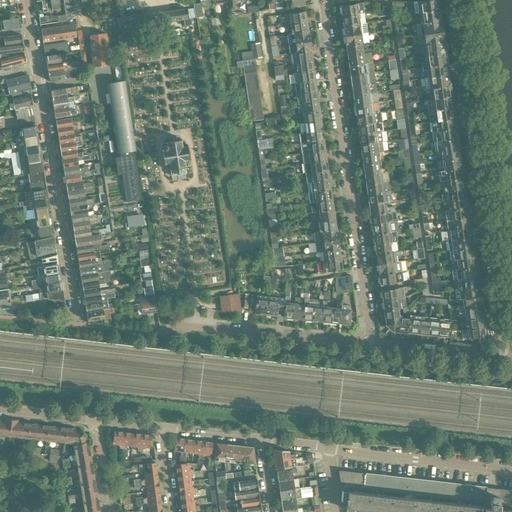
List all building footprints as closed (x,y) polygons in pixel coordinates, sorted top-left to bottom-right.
[(15,0),(8,0),(9,6),(10,12),(14,11),(13,3),(16,3),(15,0)] [(47,11),(45,0),(35,0),(36,2),(41,1),(43,12),(47,11)] [(50,0),(52,11),(56,10),(53,0),(45,0),(46,0),(50,0)] [(62,0),(66,21),(72,20),(72,19),(76,19),(75,13),(71,14),(70,5),(68,6),(67,0),(62,0)] [(103,18),(105,29),(115,27),(110,0),(80,0),(82,8),(86,7),(85,0),(98,0),(100,0),(100,3),(104,2),(105,5),(106,5),(108,18),(103,18)] [(415,13),(419,13),(439,10),(437,0),(427,0),(413,2),(415,13)] [(340,6),(342,16),(364,13),(362,3),(340,6)] [(193,5),(195,17),(201,16),(199,4),(193,5)] [(160,12),(161,22),(182,19),(183,25),(190,24),(189,18),(187,18),(186,8),(160,12)] [(416,24),(420,24),(441,21),(439,10),(419,13),(415,13),(416,24)] [(289,13),(290,24),(292,23),(306,21),(305,11),(290,13),(289,13)] [(342,16),(343,26),(365,23),(364,13),(342,16)] [(0,21),(2,31),(20,28),(18,18),(0,21)] [(390,20),(386,20),(386,26),(382,26),(383,31),(391,30),(390,20)] [(286,34),(291,34),(307,31),(306,21),(292,23),(290,24),(285,24),(286,34)] [(413,36),(418,35),(422,35),(443,32),(442,24),(441,24),(441,21),(420,24),(416,24),(411,25),(413,36)] [(343,26),(345,36),(366,33),(365,23),(343,26)] [(76,37),(74,24),(41,29),(42,42),(76,37)] [(288,44),(293,44),(309,41),(307,31),(291,34),(286,34),(288,44)] [(419,46),(423,45),(444,42),(443,39),(444,39),(443,32),(422,35),(418,35),(419,46)] [(89,35),(93,67),(109,65),(105,33),(89,35)] [(345,36),(346,46),(363,44),(368,43),(366,33),(345,36)] [(4,46),(5,46),(22,44),(21,35),(3,37),(4,46)] [(289,54),(294,54),(296,53),(310,51),(309,41),(293,44),(288,44),(289,54)] [(43,46),(45,56),(68,53),(67,42),(43,46)] [(423,45),(425,56),(445,53),(444,42),(423,45)] [(262,58),(260,43),(250,44),(251,51),(252,59),(253,59),(262,58)] [(0,57),(0,58),(0,56),(0,54),(5,54),(24,52),(22,44),(5,46),(4,46),(0,46),(0,57)] [(346,46),(347,56),(364,53),(363,44),(346,46)] [(281,55),(279,45),(273,46),(274,56),(281,55)] [(252,59),(251,51),(241,53),(241,61),(252,59)] [(291,64),(292,64),(296,63),(298,63),(312,61),(310,51),(296,53),(294,54),(289,54),(291,64)] [(45,56),(46,64),(69,61),(70,61),(68,53),(45,56)] [(347,56),(349,66),(372,62),(371,53),(364,53),(347,56)] [(422,68),(426,67),(447,64),(445,53),(425,56),(426,63),(422,64),(422,68)] [(24,54),(0,59),(0,71),(2,70),(4,72),(11,70),(10,66),(25,62),(24,54)] [(388,60),(389,70),(396,69),(395,59),(388,60)] [(46,64),(47,72),(71,69),(70,65),(68,65),(67,63),(69,63),(69,61),(46,64)] [(296,67),(297,73),(299,73),(313,71),(312,61),(298,63),(296,63),(292,64),(292,68),(296,67)] [(349,66),(350,76),(373,72),(372,62),(349,66)] [(427,71),(428,78),(448,75),(447,64),(426,67),(422,68),(423,72),(427,71)] [(285,69),(284,65),(275,66),(276,76),(282,75),(289,74),(288,69),(285,69)] [(71,69),(47,72),(49,81),(70,78),(76,77),(75,73),(74,68),(71,69)] [(396,69),(389,70),(391,80),(398,79),(396,69)] [(297,73),(299,83),(301,83),(315,81),(313,71),(299,73),(297,73)] [(350,76),(352,85),(375,82),(373,72),(350,76)] [(9,94),(11,94),(29,89),(30,89),(27,75),(6,81),(9,94)] [(422,90),(425,89),(450,86),(448,75),(428,78),(423,78),(424,87),(422,87),(422,90)] [(108,83),(116,139),(113,140),(112,140),(116,163),(117,174),(121,173),(126,202),(141,200),(134,154),(134,150),(123,81),(122,81),(123,82),(108,84),(108,83)] [(296,94),(300,93),(302,93),(316,91),(315,81),(301,83),(299,83),(294,84),(296,94)] [(352,85),(353,95),(376,92),(375,82),(352,85)] [(50,91),(52,100),(79,95),(77,86),(72,87),(50,91)] [(430,92),(431,99),(452,96),(450,86),(425,89),(426,93),(430,92)] [(11,94),(14,110),(32,105),(31,95),(30,95),(29,89),(11,94)] [(392,90),(394,99),(401,98),(399,89),(392,90)] [(297,103),(302,103),(303,102),(317,100),(316,91),(302,93),(300,93),(296,94),(297,103)] [(353,95),(354,105),(378,102),(376,92),(353,95)] [(52,100),(53,109),(75,105),(75,101),(79,98),(79,95),(52,100)] [(427,107),(428,111),(432,110),(453,107),(452,96),(431,99),(432,106),(427,107)] [(401,98),(394,99),(395,110),(402,109),(401,98)] [(298,113),(302,113),(303,113),(305,112),(319,110),(317,100),(303,102),(302,103),(297,103),(298,113)] [(354,105),(356,115),(373,113),(372,112),(379,111),(378,102),(354,105)] [(32,105),(14,110),(17,119),(34,114),(32,105)] [(75,105),(53,109),(55,118),(76,114),(75,110),(76,109),(75,105)] [(453,107),(432,110),(428,111),(429,122),(455,118),(453,107)] [(395,110),(394,110),(396,120),(404,119),(402,109),(395,110)] [(302,113),(304,123),(320,120),(319,110),(305,112),(303,113),(302,113)] [(356,115),(357,125),(381,121),(379,111),(372,112),(373,113),(356,115)] [(274,117),(266,119),(267,129),(276,128),(275,117),(274,117)] [(55,120),(56,128),(79,124),(79,120),(71,122),(71,118),(55,120)] [(437,121),(438,131),(456,128),(455,118),(437,121)] [(404,119),(396,120),(397,130),(399,130),(405,129),(404,119)] [(298,123),(300,133),(322,130),(320,120),(304,123),(298,123)] [(357,125),(359,135),(381,132),(382,132),(381,121),(357,125)] [(56,128),(58,136),(73,133),(72,129),(77,128),(77,127),(79,126),(79,124),(56,128)] [(20,128),(22,138),(37,135),(35,126),(20,128)] [(434,141),(440,141),(458,138),(456,128),(438,131),(432,132),(434,141)] [(300,144),(306,143),(323,140),(322,130),(300,133),(299,134),(300,144)] [(359,135),(360,145),(382,142),(383,142),(381,132),(359,135)] [(58,136),(59,144),(79,140),(79,136),(74,137),(73,133),(58,136)] [(5,150),(11,149),(38,144),(37,135),(22,138),(15,138),(16,143),(11,144),(4,145),(5,150)] [(169,138),(170,141),(166,142),(166,145),(165,145),(163,145),(162,147),(162,149),(163,149),(161,150),(163,163),(169,163),(170,170),(171,176),(177,175),(180,174),(186,173),(185,167),(184,160),(189,159),(187,146),(182,146),(181,140),(176,141),(175,137),(169,138)] [(440,141),(441,151),(459,148),(458,138),(440,141)] [(408,149),(407,139),(401,140),(397,140),(398,150),(402,149),(408,149)] [(59,144),(60,151),(76,149),(75,145),(80,144),(79,140),(59,144)] [(301,154),(308,153),(325,150),(323,140),(306,143),(300,144),(301,154)] [(360,145),(362,155),(378,152),(383,151),(382,142),(360,145)] [(17,151),(18,157),(40,153),(38,144),(11,149),(12,153),(16,153),(16,152),(17,151)] [(441,151),(442,160),(460,158),(459,148),(441,151)] [(60,151),(61,159),(87,155),(86,151),(76,153),(76,149),(60,151)] [(269,155),(268,149),(258,150),(259,160),(264,159),(264,155),(269,155)] [(308,153),(309,162),(326,160),(325,150),(308,153)] [(362,155),(363,165),(380,162),(378,152),(362,155)] [(18,157),(20,166),(41,162),(40,153),(18,157)] [(61,159),(63,167),(78,165),(77,161),(89,159),(89,155),(87,155),(61,159)] [(442,160),(444,171),(462,168),(460,158),(442,160)] [(305,173),(311,172),(327,170),(326,160),(309,162),(303,163),(305,173)] [(21,174),(27,173),(43,171),(41,162),(20,166),(21,174)] [(363,165),(364,174),(381,172),(380,162),(363,165)] [(63,167),(64,175),(88,171),(88,167),(84,168),(84,167),(79,168),(78,165),(63,167)] [(444,175),(445,180),(463,178),(462,168),(444,171),(440,171),(440,175),(444,175)] [(267,169),(260,170),(262,180),(268,179),(267,169)] [(306,183),(312,182),(329,180),(327,170),(311,172),(305,173),(306,183)] [(19,181),(20,184),(44,180),(43,171),(27,173),(28,179),(19,181)] [(64,175),(65,183),(81,180),(80,177),(85,176),(85,175),(90,175),(89,171),(88,171),(64,175)] [(364,174),(366,184),(389,181),(387,171),(381,172),(364,174)] [(442,187),(443,191),(465,188),(463,178),(445,180),(446,187),(442,187)] [(29,186),(30,191),(45,189),(44,180),(20,184),(20,188),(29,186)] [(65,183),(66,191),(92,187),(91,183),(83,184),(82,180),(81,180),(65,183)] [(308,193),(314,192),(330,190),(329,180),(312,182),(306,183),(308,193)] [(366,184),(367,194),(390,191),(389,181),(366,184)] [(66,191),(67,199),(84,196),(84,193),(93,191),(93,186),(92,187),(66,191)] [(448,200),(466,198),(465,188),(443,191),(443,194),(441,195),(442,201),(448,200)] [(22,193),(24,202),(47,198),(45,189),(30,191),(22,193)] [(309,203),(315,202),(332,199),(330,190),(314,192),(308,193),(309,203)] [(367,194),(369,204),(385,202),(385,196),(391,195),(391,191),(390,191),(367,194)] [(67,199),(69,207),(93,203),(92,199),(91,199),(85,200),(84,196),(67,199)] [(27,210),(33,209),(48,207),(47,198),(24,202),(19,203),(20,207),(26,206),(27,210)] [(415,198),(409,199),(410,206),(403,207),(404,210),(412,209),(417,208),(415,198)] [(448,200),(450,210),(468,207),(466,198),(448,200)] [(310,213),(316,212),(333,209),(332,199),(315,202),(309,203),(310,213)] [(369,204),(370,214),(394,211),(393,206),(386,207),(385,202),(369,204)] [(69,207),(70,215),(87,212),(86,208),(92,208),(92,205),(93,205),(93,203),(69,207)] [(25,220),(28,220),(50,216),(48,207),(33,209),(34,214),(24,216),(25,220)] [(446,221),(451,220),(469,217),(468,207),(450,210),(445,211),(445,210),(444,210),(446,221)] [(316,212),(318,222),(335,219),(333,209),(316,212)] [(370,214),(371,224),(388,222),(396,221),(395,211),(394,211),(370,214)] [(70,215),(71,222),(96,219),(101,218),(101,215),(96,216),(95,215),(88,216),(87,212),(70,215)] [(30,228),(36,227),(51,225),(50,216),(28,220),(30,228)] [(143,225),(142,216),(127,218),(128,227),(143,225)] [(451,220),(452,230),(470,227),(469,217),(451,220)] [(71,222),(73,230),(90,228),(89,224),(96,223),(96,219),(71,222)] [(318,222),(319,232),(336,229),(335,219),(318,222)] [(371,224),(373,234),(396,231),(398,231),(397,227),(389,228),(388,222),(371,224)] [(51,225),(36,227),(37,232),(31,233),(31,238),(37,237),(53,234),(51,225)] [(448,240),(454,240),(472,237),(470,227),(452,230),(447,230),(448,240)] [(73,230),(74,238),(98,234),(98,231),(90,232),(90,228),(73,230)] [(409,230),(408,230),(409,236),(412,235),(412,239),(421,237),(420,228),(409,230)] [(313,232),(315,242),(337,239),(336,229),(319,232),(313,232)] [(373,234),(374,244),(391,242),(397,241),(396,231),(373,234)] [(74,238),(75,246),(100,243),(98,234),(74,238)] [(26,243),(27,249),(54,243),(53,236),(26,243)] [(448,240),(449,250),(455,249),(473,247),(472,237),(454,240),(448,240)] [(316,252),(322,251),(339,249),(337,239),(315,242),(316,252)] [(374,244),(376,254),(393,252),(391,242),(374,244)] [(54,243),(27,249),(29,260),(39,257),(38,255),(44,254),(44,258),(56,255),(55,251),(54,243)] [(75,246),(76,254),(108,249),(108,245),(100,246),(100,243),(75,246)] [(455,249),(457,259),(475,257),(473,247),(455,249)] [(76,254),(77,261),(100,258),(99,254),(109,252),(108,249),(76,254)] [(322,251),(324,261),(340,259),(339,249),(322,251)] [(376,254),(377,264),(397,261),(396,256),(401,255),(400,251),(393,252),(376,254)] [(36,263),(37,268),(57,264),(56,255),(44,258),(41,259),(41,262),(36,263)] [(452,270),(458,269),(476,266),(475,257),(457,259),(458,266),(452,266),(452,270)] [(77,261),(79,268),(107,264),(111,263),(110,259),(100,261),(100,258),(77,261)] [(340,259),(324,261),(319,262),(320,272),(342,269),(340,259)] [(377,264),(379,274),(400,271),(401,271),(400,261),(397,261),(377,264)] [(38,275),(43,274),(59,272),(57,264),(37,268),(38,275)] [(79,268),(80,276),(108,271),(107,264),(79,268)] [(454,280),(460,279),(477,277),(476,266),(458,269),(452,270),(454,280)] [(80,276),(81,283),(110,278),(109,271),(108,271),(80,276)] [(400,271),(379,274),(380,285),(402,281),(400,271)] [(32,285),(45,283),(60,281),(59,272),(43,274),(38,275),(37,276),(37,280),(31,281),(32,285)] [(435,278),(435,274),(430,275),(431,283),(439,282),(440,282),(439,277),(435,278)] [(335,284),(335,288),(340,287),(341,292),(345,292),(344,283),(343,277),(335,278),(335,284)] [(457,289),(461,289),(479,286),(477,277),(460,279),(460,285),(457,286),(457,289)] [(81,283),(82,290),(99,287),(98,284),(111,282),(111,278),(110,278),(81,283)] [(39,293),(46,292),(62,290),(60,281),(45,283),(32,285),(32,289),(38,288),(39,293)] [(439,282),(431,283),(432,290),(440,290),(439,282)] [(427,284),(421,285),(422,295),(429,296),(427,284)] [(457,300),(462,299),(480,296),(479,286),(461,289),(457,289),(455,290),(457,300)] [(82,290),(83,297),(114,293),(113,289),(99,291),(99,287),(82,290)] [(381,290),(382,300),(404,297),(402,287),(381,290)] [(0,298),(7,298),(10,297),(9,289),(0,290),(0,298)] [(62,290),(46,292),(39,293),(40,300),(47,299),(62,300),(63,299),(62,290)] [(286,319),(292,319),(294,304),(288,304),(290,292),(286,291),(283,317),(286,317),(286,319)] [(317,321),(320,321),(323,292),(319,291),(319,295),(318,300),(313,300),(311,321),(317,322),(317,321)] [(323,323),(329,323),(331,308),(326,307),(326,301),(329,301),(330,293),(323,292),(320,321),(324,321),(323,323)] [(83,297),(84,305),(107,301),(107,298),(115,297),(114,293),(83,297)] [(298,319),(301,319),(304,293),(300,293),(300,299),(299,299),(299,305),(294,304),(292,319),(298,320),(298,319)] [(305,321),(311,321),(313,300),(308,299),(309,294),(304,293),(301,319),(305,319),(305,321)] [(228,296),(230,313),(241,312),(238,294),(228,296)] [(255,314),(266,315),(267,297),(250,295),(249,309),(255,309),(255,314)] [(458,309),(464,309),(482,306),(480,296),(462,299),(463,305),(457,306),(458,309)] [(267,297),(266,315),(277,316),(277,312),(283,312),(284,299),(267,297)] [(382,300),(384,310),(407,307),(405,307),(404,297),(382,300)] [(0,298),(0,313),(12,314),(10,302),(7,303),(7,298),(0,298)] [(84,305),(86,312),(112,308),(111,304),(108,304),(107,301),(84,305)] [(155,302),(140,304),(142,314),(156,312),(155,302)] [(335,323),(339,323),(341,303),(337,302),(336,308),(331,308),(329,323),(335,324),(335,323)] [(341,303),(339,323),(343,323),(343,325),(348,325),(349,325),(350,325),(351,325),(351,324),(352,323),(352,322),(352,321),(351,321),(351,320),(350,320),(350,319),(349,319),(350,310),(348,310),(348,306),(341,305),(341,303)] [(464,309),(465,319),(483,316),(482,306),(464,309)] [(385,325),(389,328),(407,309),(407,307),(384,310),(386,324),(385,325)] [(112,308),(86,312),(87,321),(103,318),(104,322),(105,324),(111,325),(109,313),(112,312),(112,308)] [(394,331),(407,332),(409,315),(410,309),(407,309),(389,328),(393,331),(394,331)] [(427,335),(437,336),(439,319),(439,314),(436,313),(435,318),(429,318),(427,335)] [(407,332),(417,333),(419,317),(409,315),(407,332)] [(465,319),(467,328),(485,326),(483,316),(465,319)] [(417,333),(427,335),(429,318),(419,317),(417,333)] [(439,319),(437,336),(447,337),(449,320),(439,319)] [(485,326),(467,328),(468,339),(479,337),(479,338),(479,339),(480,340),(481,340),(481,341),(482,341),(483,341),(484,340),(485,340),(485,339),(486,339),(486,338),(486,337),(486,336),(485,326)] [(0,427),(0,434),(8,436),(10,419),(4,419),(4,420),(1,420),(0,427)] [(8,436),(18,437),(19,422),(16,422),(17,420),(10,419),(8,436)] [(18,437),(27,438),(29,423),(19,422),(18,437)] [(27,438),(36,439),(38,424),(29,423),(27,438)] [(36,439),(45,440),(47,425),(38,424),(36,439)] [(45,440),(55,441),(56,426),(47,425),(45,440)] [(55,441),(64,442),(66,428),(56,426),(55,441)] [(71,443),(72,444),(82,433),(79,431),(73,430),(73,428),(66,428),(64,442),(71,443)] [(119,449),(121,449),(123,432),(114,431),(112,444),(119,445),(119,449)] [(124,445),(131,446),(132,433),(123,432),(121,449),(123,450),(124,445)] [(73,445),(74,452),(89,450),(88,442),(86,442),(86,436),(82,433),(72,444),(73,445)] [(137,451),(139,451),(141,434),(132,433),(131,446),(137,447),(137,451)] [(141,434),(139,451),(141,451),(142,447),(149,448),(150,435),(141,434)] [(180,451),(180,456),(182,456),(184,439),(175,438),(174,451),(180,451)] [(185,452),(192,453),(193,440),(184,439),(182,456),(184,456),(185,452)] [(199,453),(198,458),(200,458),(202,441),(193,440),(192,453),(192,458),(195,459),(196,453),(199,453)] [(202,441),(200,458),(202,458),(203,454),(210,455),(212,442),(202,441)] [(214,460),(223,461),(225,444),(215,443),(214,460)] [(223,461),(232,462),(234,445),(225,444),(223,461)] [(232,462),(242,463),(244,446),(234,445),(232,462)] [(244,446),(242,463),(254,464),(252,447),(244,446)] [(273,451),(274,460),(289,458),(289,459),(295,458),(294,455),(289,455),(288,451),(274,449),(273,451)] [(74,452),(76,461),(90,459),(89,450),(74,452)] [(289,458),(274,460),(275,469),(290,467),(290,462),(295,462),(295,458),(289,459),(289,458)] [(76,461),(77,470),(92,468),(90,459),(76,461)] [(142,467),(143,474),(156,472),(155,463),(131,466),(131,470),(136,469),(138,468),(138,467),(142,467)] [(175,465),(177,474),(193,472),(193,469),(189,470),(188,463),(175,465)] [(77,470),(79,479),(93,477),(92,468),(77,470)] [(275,471),(277,481),(292,479),(291,474),(296,473),(296,468),(275,471)] [(341,492),(343,501),(342,506),(345,506),(345,509),(368,511),(511,511),(511,494),(511,490),(496,489),(496,493),(486,492),(486,488),(338,470),(341,491),(342,491),(341,492)] [(133,484),(157,481),(156,472),(143,474),(144,480),(140,481),(140,480),(138,479),(132,480),(133,484)] [(177,474),(178,483),(190,481),(189,475),(193,474),(193,472),(177,474)] [(79,479),(80,488),(95,486),(93,477),(79,479)] [(233,482),(234,491),(257,488),(256,479),(233,482)] [(277,481),(278,491),(294,489),(292,479),(277,481)] [(145,485),(146,492),(158,490),(157,481),(133,484),(134,488),(139,488),(141,486),(141,485),(145,485)] [(178,483),(179,492),(196,490),(195,488),(191,488),(190,481),(178,483)] [(80,488),(82,497),(96,495),(95,486),(80,488)] [(234,491),(235,499),(259,496),(257,488),(234,491)] [(278,491),(279,501),(295,498),(301,498),(299,488),(294,489),(278,491)] [(135,502),(160,499),(158,490),(146,492),(146,498),(142,499),(142,498),(140,497),(135,498),(135,502)] [(179,492),(180,501),(193,499),(192,493),(196,492),(196,490),(179,492)] [(82,497),(83,506),(98,504),(96,495),(82,497)] [(234,506),(234,508),(236,508),(260,505),(259,496),(235,499),(235,506),(234,506)] [(279,501),(281,510),(296,508),(295,498),(279,501)] [(147,503),(148,510),(161,508),(160,499),(135,502),(136,506),(141,506),(143,504),(147,503)] [(180,501),(181,510),(198,508),(198,506),(194,506),(193,503),(198,503),(197,499),(193,500),(193,499),(180,501)]
